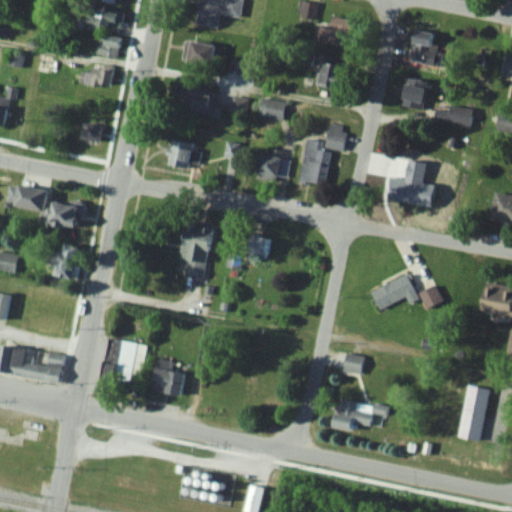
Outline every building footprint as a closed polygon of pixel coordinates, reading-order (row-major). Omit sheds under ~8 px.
[(199,0),(196,25),(217,28),(220,14),(240,17),(243,0),(199,0)] [(121,28),(123,10),(88,5),(86,23),(121,28)] [(354,21),(328,15),(322,42),(348,47),(354,21)] [(408,61),(437,65),(440,46),(431,44),(433,33),(413,30),(408,61)] [(121,37),(102,33),(97,54),(116,58),(121,37)] [(182,61),(212,66),(216,44),(186,38),(182,61)] [(23,54),(10,52),(8,65),(22,67),(23,54)] [(511,55),(504,53),(500,72),(511,74),(511,55)] [(38,71),(51,71),(51,55),(38,55),(38,71)] [(319,86),(341,87),(342,65),(320,64),(319,86)] [(111,68),(86,68),(86,86),(111,86),(111,68)] [(427,81),(406,77),(401,107),(422,110),(427,81)] [(207,115),(217,96),(195,85),(185,104),(207,115)] [(231,111),(246,113),(248,98),(234,96),(231,111)] [(259,116),(284,118),(286,100),(261,98),(259,116)] [(467,109),(452,106),(451,113),(439,111),(437,120),(464,125),(467,109)] [(510,114),(498,115),(498,131),(511,130),(510,114)] [(99,142),(102,126),(84,122),(81,139),(99,142)] [(307,138),(300,182),(325,186),(331,148),(343,150),(347,126),(329,123),(326,142),(307,138)] [(167,165),(188,169),(190,161),(197,163),(200,145),(171,140),(167,165)] [(291,158),(259,152),(255,174),(287,180),(291,158)] [(408,203),(415,180),(395,174),(388,198),(408,203)] [(79,227),(82,201),(47,197),(48,189),(9,184),(6,205),(42,209),(40,222),(79,227)] [(413,201),(423,205),(428,189),(417,186),(413,201)] [(511,223),(511,196),(494,194),(490,220),(511,223)] [(180,287),(204,289),(208,226),(184,224),(180,287)] [(269,238),(251,235),(247,260),(265,263),(269,238)] [(79,246),(60,243),(54,276),(73,279),(79,246)] [(19,257),(2,248),(0,251),(0,267),(11,273),(19,257)] [(379,309),(405,296),(409,304),(419,299),(406,273),(370,291),(379,309)] [(511,288),(487,283),(481,310),(509,317),(511,304),(511,288)] [(419,291),(425,308),(442,302),(436,285),(419,291)] [(0,318),(4,320),(11,294),(0,291),(0,318)] [(147,344),(109,337),(100,386),(122,390),(125,373),(141,376),(147,344)] [(0,373),(61,381),(64,353),(46,351),(45,363),(36,362),(37,349),(0,345),(0,373)] [(363,355),(345,353),(343,370),(361,373),(363,355)] [(151,391),(180,395),(183,372),(154,368),(151,391)] [(387,407),(339,399),(334,422),(383,431),(387,407)] [(258,511),(264,487),(249,484),(243,511),(246,511),(258,511)]
